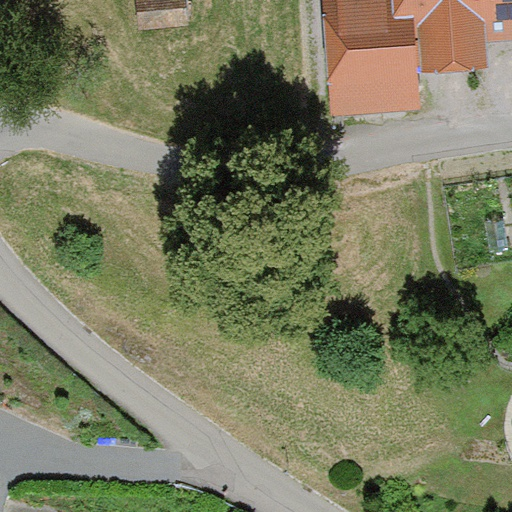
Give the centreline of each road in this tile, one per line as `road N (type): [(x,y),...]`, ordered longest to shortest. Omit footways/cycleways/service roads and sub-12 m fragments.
road 1 (residential): [(0,132),(30,127),(137,159),(213,169),(313,165),(511,132)]
road 2 (residential): [(315,511),(214,460),(79,356),(0,272)]
